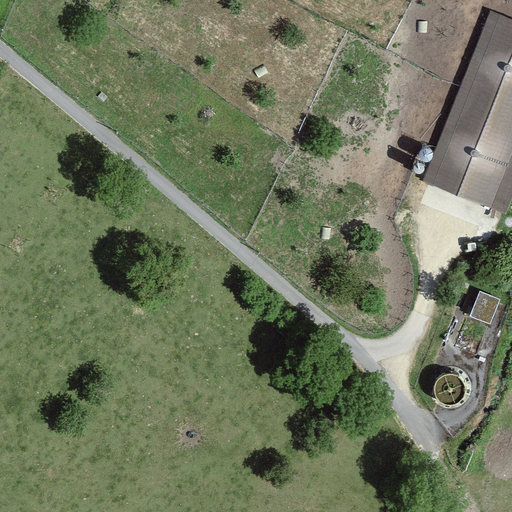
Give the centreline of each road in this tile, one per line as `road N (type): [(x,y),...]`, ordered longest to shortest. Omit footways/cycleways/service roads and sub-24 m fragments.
road 1 (unclassified): [(454,226),(411,338),(389,353),(357,350),(0,48)]
road 2 (track): [(389,353),(411,422),(469,511)]
